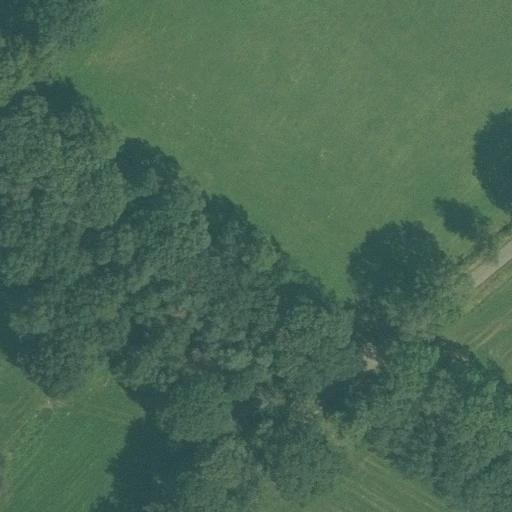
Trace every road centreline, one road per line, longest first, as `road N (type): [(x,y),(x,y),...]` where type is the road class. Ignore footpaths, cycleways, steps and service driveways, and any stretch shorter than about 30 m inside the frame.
road 1 (unclassified): [(366,366),(0,102)]
road 2 (residential): [(197,511),(254,443),(366,366)]
road 3 (unclassified): [(366,366),(511,251)]
road 4 (unclassified): [(511,448),(366,366)]
